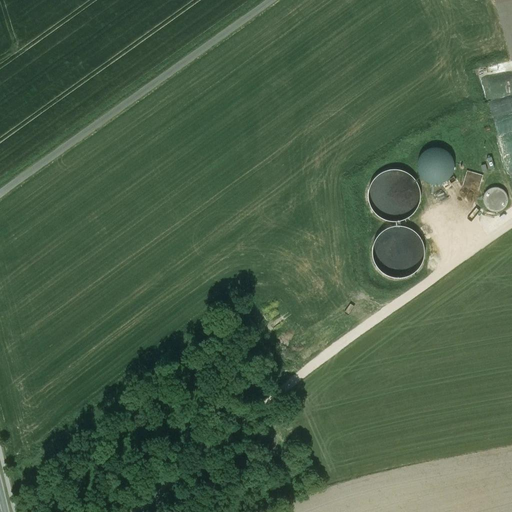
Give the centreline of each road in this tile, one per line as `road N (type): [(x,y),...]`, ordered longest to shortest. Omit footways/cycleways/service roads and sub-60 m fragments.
road 1 (track): [(511,220),(284,388),(137,511)]
road 2 (unclassified): [(0,193),(272,0)]
